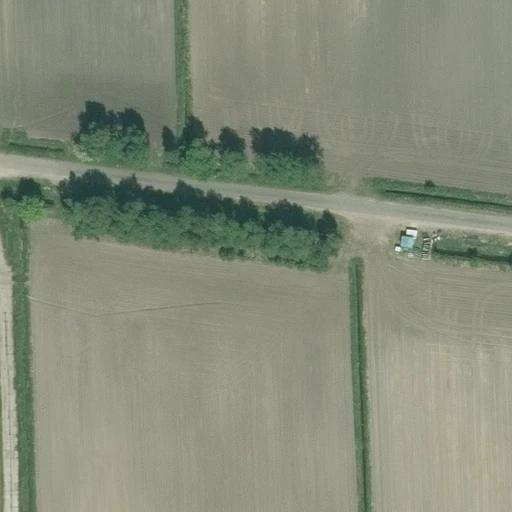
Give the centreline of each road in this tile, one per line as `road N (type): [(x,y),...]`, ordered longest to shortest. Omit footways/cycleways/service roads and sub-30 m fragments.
road 1 (residential): [(511,229),(0,165)]
road 2 (track): [(0,281),(14,511)]
